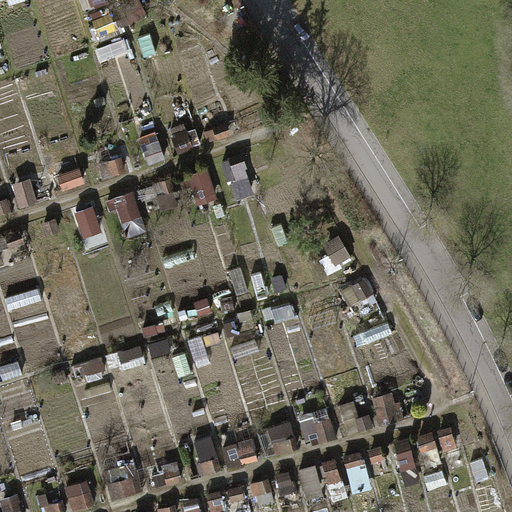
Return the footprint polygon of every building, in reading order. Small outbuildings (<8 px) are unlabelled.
[(106,0),(82,0),(85,9),(107,2),(106,0)] [(125,9),(100,18),(103,29),(129,21),(125,9)] [(195,31),(179,21),(174,28),(190,39),(195,31)] [(38,33),(16,41),(21,58),(44,50),(38,33)] [(180,70),(163,75),(166,85),(183,79),(180,70)] [(138,77),(115,84),(120,99),(143,91),(138,77)] [(6,80),(0,82),(0,92),(9,90),(6,80)] [(232,121),(204,130),(208,143),(236,133),(232,121)] [(190,128),(172,134),(179,156),(197,150),(190,128)] [(162,139),(139,146),(146,168),(170,161),(162,139)] [(267,149),(251,155),(257,170),(273,165),(267,149)] [(246,155),(228,161),(240,198),(259,192),(246,155)] [(110,157),(94,162),(100,180),(116,175),(110,157)] [(71,168),(58,172),(64,190),(76,185),(71,168)] [(209,168),(186,175),(196,207),(220,199),(209,168)] [(44,177),(29,182),(36,203),(51,198),(44,177)] [(172,177),(155,183),(158,194),(176,188),(172,177)] [(6,183),(0,184),(0,213),(14,208),(6,183)] [(135,192),(109,201),(122,240),(148,232),(135,192)] [(94,204),(76,210),(80,223),(98,217),(94,204)] [(249,204),(229,210),(235,229),(255,222),(249,204)] [(57,215),(30,223),(40,253),(66,244),(57,215)] [(227,221),(214,225),(219,240),(232,236),(227,221)] [(22,226),(10,230),(15,245),(27,241),(22,226)] [(250,231),(239,234),(246,254),(257,251),(250,231)] [(339,231),(314,245),(329,271),(353,258),(339,231)] [(192,248),(163,258),(167,267),(196,258),(192,248)] [(265,260),(259,262),(263,276),(270,274),(265,260)] [(120,277),(107,281),(112,296),(125,292),(120,277)] [(368,278),(342,290),(351,309),(376,297),(368,278)] [(40,284),(6,296),(11,310),(44,299),(40,284)] [(238,291),(219,297),(223,309),(241,303),(238,291)] [(297,300),(275,308),(280,323),(302,315),(297,300)] [(196,306),(181,311),(184,321),(199,316),(196,306)] [(332,314),(309,322),(313,334),(336,327),(332,314)] [(239,316),(227,320),(233,340),(245,336),(239,316)] [(49,317),(16,328),(20,340),(53,330),(49,317)] [(166,318),(144,325),(147,335),(169,327),(166,318)] [(221,328),(202,334),(205,343),(224,337),(221,328)] [(390,329),(361,337),(364,349),(393,341),(390,329)] [(98,332),(67,342),(71,355),(102,345),(98,332)] [(167,334),(152,339),(155,347),(170,342),(167,334)] [(202,334),(190,338),(197,360),(209,356),(205,343),(202,334)] [(258,338),(234,346),(238,357),(262,349),(258,338)] [(140,342),(117,349),(121,361),(144,354),(140,342)] [(188,350),(173,354),(181,377),(196,372),(188,350)] [(102,352),(75,361),(79,375),(107,366),(102,352)] [(21,357),(0,364),(0,380),(26,372),(21,357)] [(110,379),(85,387),(89,399),(114,391),(110,379)] [(407,422),(396,385),(371,392),(381,429),(407,422)] [(76,392),(58,398),(62,410),(80,404),(76,392)] [(337,407),(346,435),(366,429),(357,400),(337,407)] [(308,442),(338,433),(331,411),(301,420),(308,442)] [(277,453),(301,445),(292,419),(269,426),(277,453)] [(233,465),(260,457),(251,428),(224,436),(233,465)] [(205,471),(224,465),(214,433),(195,439),(205,471)] [(437,433),(419,437),(423,453),(440,448),(437,433)] [(460,434),(442,438),(446,452),(463,448),(460,434)] [(412,439),(394,443),(401,471),(419,466),(412,439)] [(388,444),(371,448),(378,474),(395,470),(388,444)] [(366,450),(346,455),(355,493),(375,488),(366,450)] [(152,486),(186,476),(179,454),(145,464),(152,486)] [(115,497),(144,488),(135,456),(106,465),(115,497)] [(341,458),(324,462),(333,497),(349,493),(341,458)] [(319,463),(302,467),(309,496),(326,492),(319,463)] [(295,470),(278,474),(283,498),(301,493),(295,470)] [(272,477),(252,482),(255,495),(275,490),(272,477)] [(74,507),(97,499),(91,478),(67,485),(74,507)] [(245,484),(230,488),(234,502),(248,499),(245,484)] [(225,490),(207,494),(212,511),(229,508),(225,490)] [(0,506),(1,511),(24,511),(18,494),(0,499),(0,506)] [(205,511),(201,496),(183,501),(185,511),(205,511)] [(49,511),(67,511),(68,511),(64,498),(47,503),(49,511)] [(180,511),(178,502),(159,506),(160,511),(180,511)]
